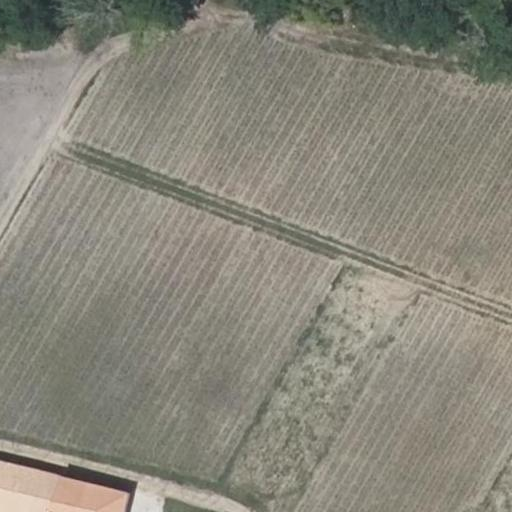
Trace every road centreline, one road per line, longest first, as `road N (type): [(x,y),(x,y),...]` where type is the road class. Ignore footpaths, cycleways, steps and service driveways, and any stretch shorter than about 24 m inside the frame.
road 1 (track): [(0,226),(51,141),(511,315)]
road 2 (track): [(511,67),(256,16),(113,49),(90,66),(51,141)]
road 3 (track): [(237,511),(228,502),(0,447)]
